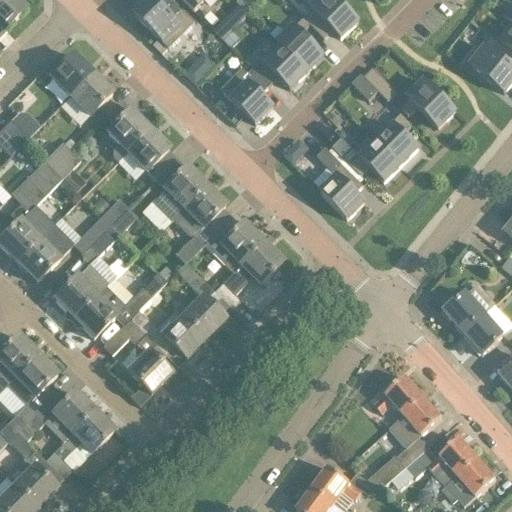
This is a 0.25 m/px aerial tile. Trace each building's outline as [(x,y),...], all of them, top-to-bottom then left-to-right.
[(13,0),(1,0),(0,1),(0,43),(7,37),(5,35),(27,13),(13,0)] [(144,10),(142,7),(133,15),(136,18),(134,20),(169,54),(195,28),(166,0),(163,0),(157,7),(152,2),(144,10)] [(178,0),(194,16),(203,6),(201,4),(205,0),(178,0)] [(239,9),(246,16),(257,4),(253,0),(243,0),(236,7),(239,9)] [(327,0),(304,23),(310,30),(324,44),(333,35),(341,44),(359,26),(332,0),(327,0)] [(227,23),(226,22),(213,35),(215,36),(223,44),(235,31),(227,23)] [(304,23),(278,49),(307,78),(324,61),(302,38),(310,30),(304,23)] [(511,35),(501,49),(511,57),(511,35)] [(224,45),(230,52),(239,43),(233,36),(224,45)] [(511,72),(509,71),(511,67),(511,57),(501,49),(492,41),(484,51),(487,54),(472,73),(504,98),(511,87),(511,72)] [(307,78),(278,49),(253,74),(270,91),(278,83),(290,95),(307,78)] [(208,57),(186,76),(196,86),(217,67),(208,57)] [(51,82),(71,102),(94,80),(74,60),(51,82)] [(262,100),(270,91),(253,74),(244,83),(250,89),(233,106),(256,129),(273,112),(262,100)] [(364,83),(378,97),(387,106),(396,97),(372,74),(364,83)] [(113,99),(94,80),(71,102),(91,121),(113,99)] [(369,106),(378,97),(364,83),(361,80),(352,89),(369,106)] [(438,134),(456,116),(427,87),(401,113),(409,121),(417,113),(438,134)] [(114,163),(118,167),(150,135),(130,116),(108,138),(119,150),(114,155),(114,163)] [(375,144),(401,170),(418,153),(403,139),(412,130),(401,119),(375,144)] [(21,153),(30,143),(12,125),(3,135),(21,153)] [(21,153),(3,135),(0,137),(0,149),(12,162),(21,153)] [(169,155),(150,135),(118,167),(119,168),(128,158),(147,177),(156,186),(162,179),(154,170),(169,155)] [(384,187),(401,170),(375,144),(350,170),(361,181),(370,173),(384,187)] [(62,148),(44,166),(54,176),(72,158),(62,148)] [(365,207),(356,198),(363,191),(326,153),(317,162),(338,182),(321,199),(347,225),(365,207)] [(81,167),(72,158),(54,176),(63,185),(81,167)] [(21,209),(54,176),(44,166),(34,177),(12,200),(21,209)] [(174,225),(206,192),(187,172),(164,195),(152,207),(172,227),(174,225)] [(21,209),(30,218),(18,229),(0,246),(0,249),(19,269),(56,231),(36,211),(63,185),(54,176),(21,209)] [(221,234),(212,225),(226,212),(206,192),(174,225),(193,244),(177,260),(185,269),(203,252),(211,244),(221,234)] [(101,219),(109,210),(100,201),(92,210),(101,219)] [(120,205),(101,223),(110,232),(128,213),(120,205)] [(124,236),(137,222),(128,213),(110,232),(119,241),(124,236)] [(83,259),(110,232),(101,223),(75,249),(56,231),(19,269),(37,287),(62,263),(61,263),(74,250),(83,259)] [(233,278),(241,270),(264,248),(244,229),(230,243),(221,234),(211,244),(221,253),(231,263),(225,269),(233,278)] [(119,241),(110,232),(83,259),(93,268),(119,241)] [(264,248),(241,270),(260,289),(282,267),(264,248)] [(503,272),(511,278),(511,262),(503,272)] [(117,281),(126,273),(117,264),(108,272),(109,273),(117,281)] [(220,320),(229,312),(215,298),(185,269),(177,278),(201,301),(182,320),(181,321),(206,345),(225,325),(220,320)] [(166,284),(172,277),(166,271),(160,278),(166,284)] [(88,272),(55,305),(76,325),(107,294),(106,293),(108,292),(88,272)] [(140,296),(149,305),(156,298),(166,288),(157,279),(140,296)] [(209,292),(215,298),(221,291),(216,286),(209,292)] [(215,298),(229,312),(232,315),(242,307),(223,289),(215,298)] [(445,316),(465,338),(487,318),(497,310),(481,291),(471,300),(469,298),(461,303),(460,302),(445,316)] [(115,324),(122,331),(149,305),(140,296),(124,311),(107,294),(76,325),(95,344),(115,324)] [(161,303),(156,298),(149,305),(152,309),(154,310),(161,303)] [(131,325),(166,360),(167,361),(176,353),(186,364),(206,345),(181,321),(182,320),(176,315),(157,333),(140,317),(131,325)] [(487,318),(465,338),(484,360),(506,339),(487,318)] [(128,377),(140,389),(132,397),(140,405),(148,397),(151,400),(171,380),(159,368),(166,360),(131,325),(124,333),(104,353),(112,361),(129,343),(138,351),(136,352),(136,362),(140,366),(128,377)] [(0,400),(8,392),(39,362),(19,342),(0,360),(0,400)] [(8,392),(27,410),(27,411),(58,381),(39,362),(8,392)] [(511,372),(503,381),(511,391),(511,372)] [(375,410),(383,419),(394,409),(404,421),(424,403),(406,383),(375,410)] [(75,398),(53,420),(72,440),(94,418),(75,398)] [(408,454),(442,423),(424,403),(404,421),(405,421),(391,434),(408,454)] [(35,420),(26,411),(0,437),(0,438),(8,447),(17,438),(35,420)] [(46,466),(64,485),(73,475),(64,466),(82,448),(92,459),(114,437),(94,418),(72,440),(64,448),(46,466)] [(26,447),(45,429),(44,429),(35,420),(17,438),(22,443),(26,447)] [(6,482),(15,491),(35,511),(39,511),(57,494),(56,493),(64,485),(46,466),(26,447),(17,438),(8,447),(25,463),(6,482)] [(448,492),(459,483),(478,465),(461,444),(429,472),(437,481),(448,492)] [(397,461),(378,478),(369,485),(382,495),(390,487),(407,473),(397,461)] [(467,511),(496,485),(478,465),(459,483),(469,494),(459,503),(466,511),(467,511)] [(330,473),(314,495),(335,510),(345,497),(357,505),(363,497),(330,473)] [(415,483),(415,482),(407,473),(390,487),(399,496),(400,495),(415,483)] [(35,511),(15,491),(0,506),(0,511),(35,511)] [(334,511),(335,510),(314,495),(301,511),(334,511)]
